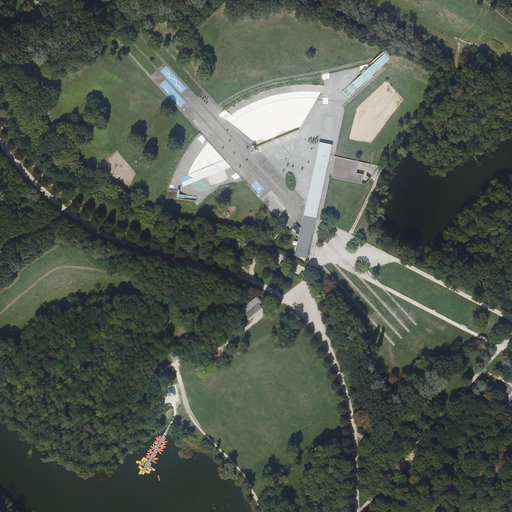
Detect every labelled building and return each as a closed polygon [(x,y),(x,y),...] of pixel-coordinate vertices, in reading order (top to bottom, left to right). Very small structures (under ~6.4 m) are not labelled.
[(383,51),(384,53),(342,92),(348,98),(392,57),(385,50),(383,51)] [(324,116),(319,142),(331,144),(336,119),(324,116)] [(331,144),(319,142),(302,221),(300,229),(295,255),(308,258),(314,227),(330,155),(332,145),(331,144)] [(359,162),(335,156),(330,177),(361,184),(363,175),(356,173),(359,162)] [(196,201),(196,197),(179,195),(180,191),(178,190),(178,192),(177,199),(179,199),(196,201)] [(230,237),(219,235),(216,249),(227,251),(230,237)] [(258,297),(241,310),(249,320),(263,309),(259,304),(261,303),(261,302),(261,301),(258,297)]
